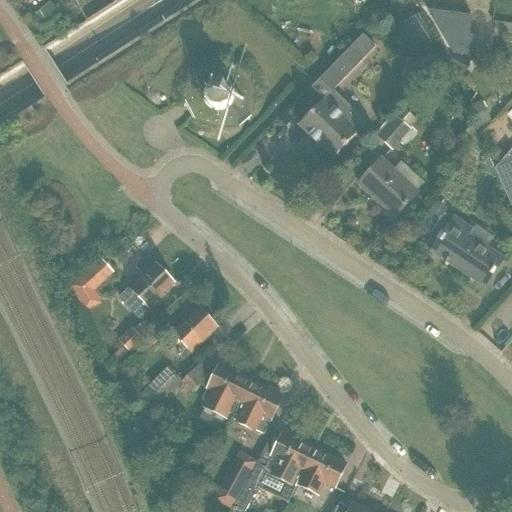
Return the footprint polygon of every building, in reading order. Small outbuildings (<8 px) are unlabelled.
[(471,16),(426,10),(452,54),(470,57),(472,36),(468,36),(471,16)] [(433,40),(418,15),(403,23),(419,49),(433,40)] [(324,100),(325,101),(300,127),(318,145),(317,146),(320,149),(322,146),(333,157),(366,123),(333,91),(376,47),(366,37),(363,35),(319,80),(331,92),(324,100)] [(447,54),(438,61),(445,71),(454,64),(447,54)] [(184,104),(192,118),(210,108),(211,109),(214,110),(217,110),(218,110),(220,110),(222,110),(225,109),(227,108),(229,106),(230,105),(231,103),(233,100),(233,97),(233,95),(233,92),(233,91),(232,89),(232,88),(231,86),(230,85),(229,83),(228,83),(226,82),(224,80),(222,80),(220,79),(219,79),(216,79),(214,80),(212,80),(211,81),(209,82),(208,83),(207,84),(206,85),(205,87),(204,89),(203,90),(203,91),(202,94),(184,104)] [(486,111),(481,100),(466,107),(471,118),(486,111)] [(395,120),(380,139),(391,149),(397,142),(407,130),(395,120)] [(394,217),(416,193),(381,160),(358,185),(394,217)] [(511,175),(499,181),(511,208),(511,175)] [(446,211),(435,203),(418,227),(430,235),(446,211)] [(484,286),(500,261),(465,237),(469,230),(454,220),(433,252),(484,286)] [(101,263),(84,279),(93,289),(110,273),(101,263)] [(174,283),(155,265),(121,298),(139,317),(174,283)] [(217,328),(199,309),(173,334),(191,353),(217,328)] [(143,338),(152,329),(144,321),(135,329),(143,338)] [(131,328),(118,341),(129,353),(143,340),(131,328)] [(152,329),(143,338),(151,347),(161,338),(152,329)] [(212,378),(207,389),(206,389),(206,392),(201,400),(206,402),(203,408),(226,420),(229,414),(234,416),(250,382),(218,366),(212,378)] [(206,389),(207,389),(212,378),(204,375),(196,367),(189,374),(182,382),(192,392),(196,387),(206,392),(206,389)] [(165,369),(140,396),(144,400),(150,406),(153,409),(170,391),(179,383),(182,380),(175,373),(172,376),(165,369)] [(250,382),(234,416),(232,419),(236,421),(235,424),(254,433),(255,431),(264,435),(282,398),(250,382)] [(156,432),(148,417),(136,423),(144,438),(156,432)] [(231,509),(229,511),(244,511),(258,488),(288,502),(294,489),(296,486),(314,449),(295,440),(295,436),(287,432),(284,434),(282,433),(280,436),(279,438),(272,435),(272,433),(271,433),(271,434),(256,463),(247,482),(231,509)] [(314,449),(296,486),(318,497),(325,484),(334,489),(346,465),(314,449)] [(214,500),(231,509),(247,482),(250,474),(256,463),(246,458),(239,454),(214,500)]
